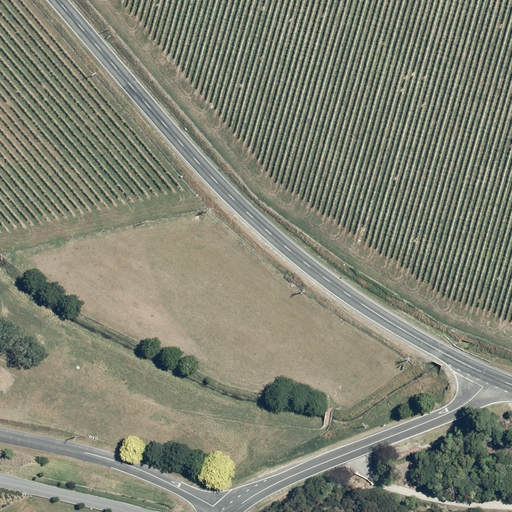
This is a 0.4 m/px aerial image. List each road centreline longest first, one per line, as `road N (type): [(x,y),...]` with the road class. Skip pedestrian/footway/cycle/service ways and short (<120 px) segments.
road 1 (unclassified): [(52,0),(210,181),(273,240),(346,295),(487,376)]
road 2 (unclassified): [(230,511),(291,476),(460,407),(487,376)]
road 3 (unclassified): [(0,430),(127,461),(219,511)]
